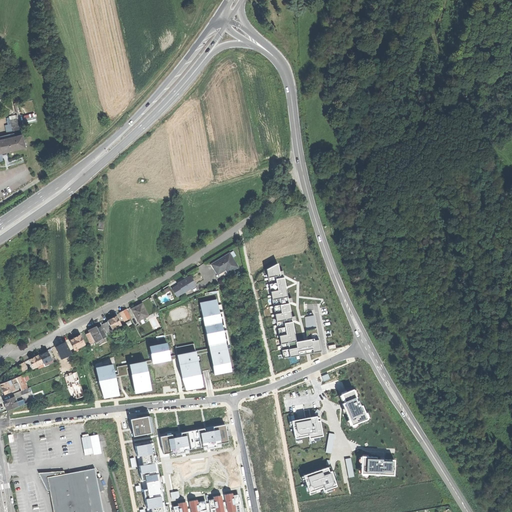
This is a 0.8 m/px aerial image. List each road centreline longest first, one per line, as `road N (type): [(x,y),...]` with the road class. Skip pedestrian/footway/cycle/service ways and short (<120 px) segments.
road 1 (residential): [(0,358),(144,288),(302,176)]
road 2 (unknown): [(225,19),(120,132),(0,224)]
road 3 (residential): [(0,421),(232,398)]
road 4 (primary): [(0,242),(66,196),(172,97)]
road 5 (primary): [(367,344),(466,511)]
road 6 (track): [(300,158),(188,192),(121,179)]
road 7 (primary): [(302,176),(367,344)]
road 8 (residential): [(232,398),(367,344)]
road 9 (primary): [(261,47),(285,71),(302,176)]
